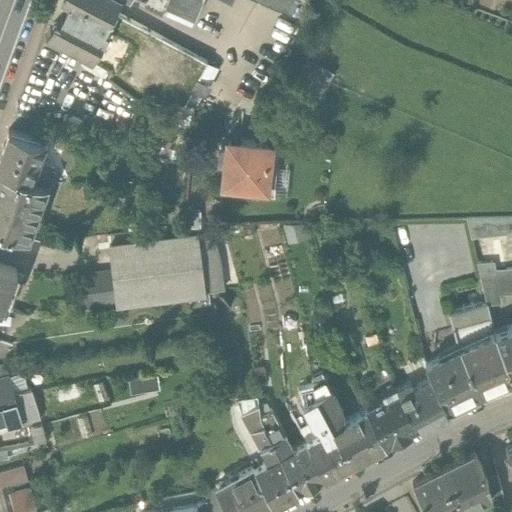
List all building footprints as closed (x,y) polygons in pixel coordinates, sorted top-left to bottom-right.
[(114,0),(57,0),(52,16),(54,17),(46,32),(65,43),(66,43),(88,55),(97,39),(94,37),(108,12),(109,10),(114,0)] [(133,0),(162,15),(167,6),(193,19),(202,0),(133,0)] [(297,0),(249,0),(291,17),(297,0)] [(206,61),(109,10),(108,12),(94,37),(97,39),(88,55),(113,70),(109,75),(141,98),(143,99),(142,100),(183,105),(206,61)] [(88,55),(66,43),(59,61),(96,83),(95,85),(138,110),(142,100),(143,99),(141,98),(109,75),(113,70),(88,55)] [(43,142),(9,131),(0,154),(0,168),(43,181),(50,180),(55,168),(33,164),(35,159),(38,160),(43,142)] [(268,144),(236,141),(235,145),(221,144),(219,163),(227,164),(225,181),(252,184),(251,192),(274,194),(277,164),(266,163),(268,144)] [(43,181),(0,168),(0,228),(25,236),(39,199),(42,199),(51,180),(50,180),(43,181)] [(502,217),(466,217),(470,234),(481,233),(504,232),(502,217)] [(195,232),(107,243),(114,302),(202,291),(195,232)] [(16,268),(0,262),(0,303),(3,305),(16,268)] [(493,270),(479,271),(484,294),(499,294),(493,270)] [(506,270),(493,270),(499,294),(505,294),(506,270)] [(511,375),(493,331),(492,330),(486,302),(450,312),(458,345),(458,346),(479,390),(511,375)] [(511,325),(493,331),(511,375),(511,325)] [(10,348),(0,345),(0,365),(5,365),(10,348)] [(479,390),(458,346),(426,361),(431,371),(447,405),(479,390)] [(424,358),(418,361),(425,374),(431,371),(426,361),(424,358)] [(425,374),(411,381),(408,376),(396,383),(417,421),(447,405),(431,371),(425,374)] [(0,401),(15,397),(14,391),(9,374),(0,376),(0,401)] [(396,383),(395,382),(381,389),(384,394),(366,403),(367,406),(385,438),(417,421),(396,383)] [(385,438),(367,406),(344,418),(342,414),(341,407),(330,387),(315,395),(349,457),(385,438)] [(15,397),(0,401),(0,426),(22,422),(20,414),(38,411),(32,388),(14,391),(15,397)] [(349,457),(315,395),(303,401),(313,419),(319,422),(323,430),(306,439),(323,471),(349,457)] [(42,426),(31,428),(35,442),(46,440),(42,426)] [(304,437),(278,451),(297,486),(323,471),(306,439),(304,437)] [(473,450),(441,466),(461,506),(490,491),(483,476),(485,475),(473,450)] [(278,451),(258,462),(256,458),(250,461),(252,464),(271,500),(297,486),(278,451)] [(252,464),(215,484),(229,511),(248,511),(271,500),(252,464)] [(441,466),(413,480),(428,511),(456,511),(462,509),(461,507),(461,506),(441,466)] [(497,472),(485,475),(483,476),(490,491),(492,497),(502,494),(497,472)] [(229,511),(215,484),(202,491),(206,498),(213,511),(229,511)] [(0,511),(12,511),(7,487),(0,488),(0,511)] [(213,511),(206,498),(195,504),(196,511),(213,511)] [(195,502),(141,511),(196,511),(195,504),(195,502)]
